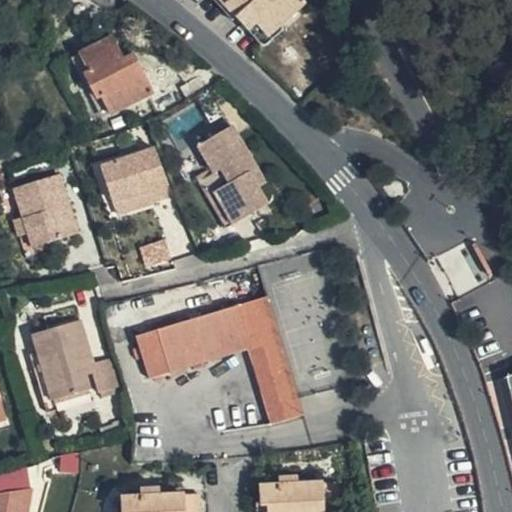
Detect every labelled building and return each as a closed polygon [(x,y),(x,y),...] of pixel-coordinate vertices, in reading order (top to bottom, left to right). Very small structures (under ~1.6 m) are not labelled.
[(240,0),(276,37),(315,0),(240,0)] [(103,89),(110,104),(152,87),(136,48),(124,52),(114,30),(83,44),(90,59),(85,62),(97,91),(103,89)] [(269,207),(259,188),(251,172),(260,168),(237,123),(202,141),(215,166),(198,174),(226,229),(269,207)] [(148,194),(171,186),(155,143),(100,164),(113,198),(145,187),(148,194)] [(251,172),(259,188),(268,184),(260,168),(251,172)] [(64,175),(19,188),(36,248),(82,236),(64,175)] [(145,187),(113,198),(118,211),(150,200),(148,194),(145,187)] [(167,239),(144,246),(149,263),(173,256),(167,239)] [(147,333),(160,377),(261,347),(284,424),(316,415),(310,399),(279,296),(147,333)] [(59,357),(68,392),(92,385),(84,353),(93,351),(83,315),(50,324),(59,357)] [(55,396),(68,392),(59,357),(50,324),(36,328),(55,396)] [(109,354),(96,358),(93,366),(100,389),(118,384),(109,354)] [(488,380),(506,443),(511,441),(511,396),(506,375),(488,380)] [(0,422),(9,420),(0,390),(0,422)] [(253,473),(251,477),(249,496),(265,498),(268,469),(252,467),(252,469),(253,470),(253,473)] [(273,500),(269,500),(268,511),(334,511),(349,511),(349,482),(333,483),(334,481),(310,482),(311,474),(293,475),(293,483),(273,483),(273,500)] [(128,505),(127,511),(209,511),(210,491),(194,490),(194,488),(171,487),(172,481),(154,480),(154,487),(134,487),(134,504),(128,505)] [(0,511),(38,511),(44,487),(0,493),(0,494),(0,511)]
